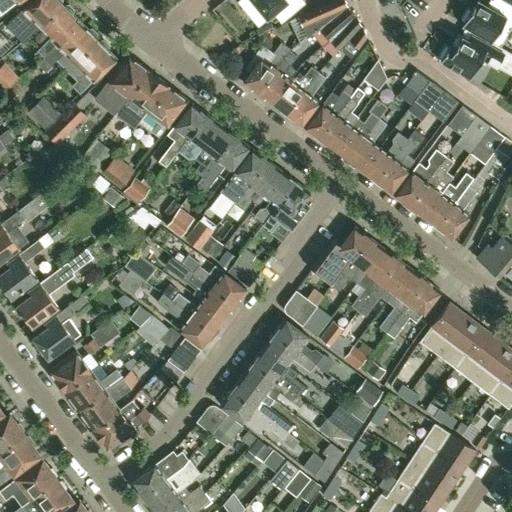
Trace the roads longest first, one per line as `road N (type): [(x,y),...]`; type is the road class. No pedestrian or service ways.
road 1 (residential): [(104,482),(175,424),(298,259),(287,250),(337,181)]
road 2 (residential): [(337,181),(152,39)]
road 3 (residential): [(511,125),(423,61),(390,53),(363,0)]
road 4 (residential): [(104,482),(0,341)]
road 5 (residential): [(458,269),(337,181)]
road 6 (residential): [(458,269),(511,161)]
